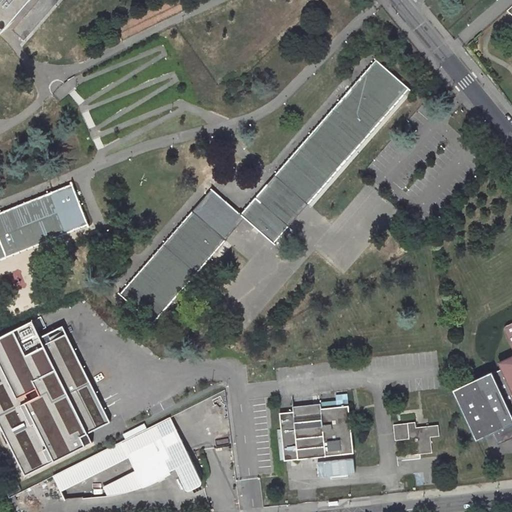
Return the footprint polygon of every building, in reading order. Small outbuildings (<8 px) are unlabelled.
[(0,0),(0,19),(10,28),(33,0),(0,0)] [(239,216),(245,221),(273,245),(408,89),(375,60),(239,216)] [(0,255),(89,220),(72,180),(0,209),(0,255)] [(245,221),(239,216),(211,191),(119,296),(154,326),(245,221)] [(511,349),(510,351),(509,352),(502,355),(499,357),(498,360),(500,364),(492,368),(491,366),(452,386),(475,437),(490,429),(497,441),(511,433),(511,317),(508,319),(504,322),(503,324),(504,328),(511,346),(511,349)] [(34,321),(0,337),(0,420),(26,474),(94,440),(90,433),(111,422),(63,326),(41,337),(34,321)] [(353,449),(348,401),(280,410),(285,457),(353,449)] [(201,481),(169,419),(118,443),(124,455),(134,473),(124,478),(132,493),(143,489),(170,475),(168,471),(173,467),(186,490),(190,488),(191,490),(198,486),(197,484),(201,481)] [(440,435),(439,425),(416,428),(416,422),(394,425),(396,439),(410,438),(412,455),(433,452),(431,436),(440,435)] [(55,488),(124,455),(118,443),(49,476),(55,488)] [(106,497),(115,496),(116,496),(125,495),(132,493),(124,478),(102,490),(106,497)]
